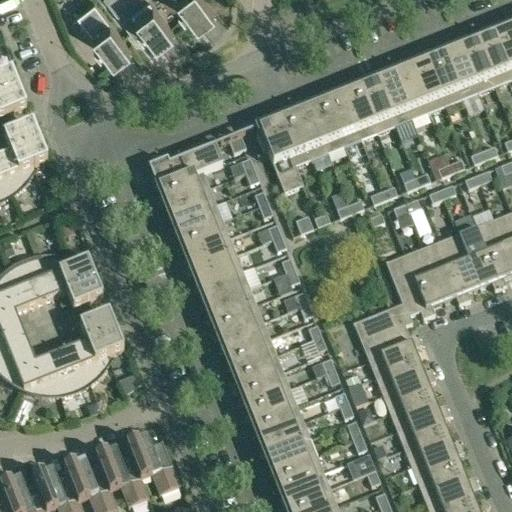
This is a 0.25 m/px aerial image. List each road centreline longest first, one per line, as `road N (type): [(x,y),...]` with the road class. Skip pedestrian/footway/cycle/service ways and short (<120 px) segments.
road 1 (residential): [(259,511),(119,162)]
road 2 (residential): [(505,511),(435,337),(511,307)]
road 3 (residential): [(281,97),(511,5)]
road 4 (residential): [(79,179),(171,406)]
road 5 (residential): [(0,448),(89,438),(171,406)]
road 6 (residential): [(119,162),(281,97)]
road 7 (residential): [(264,57),(104,119)]
road 8 (residential): [(407,0),(264,57)]
